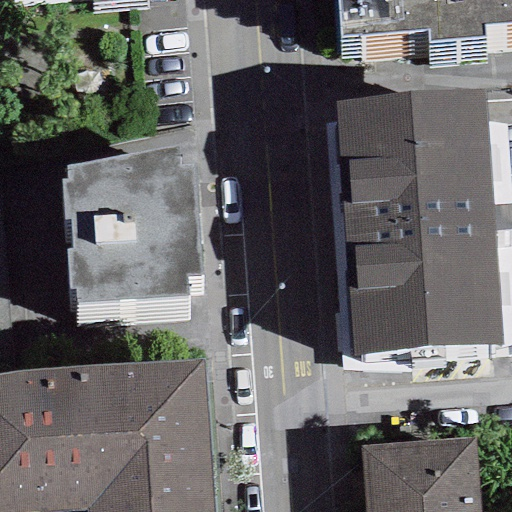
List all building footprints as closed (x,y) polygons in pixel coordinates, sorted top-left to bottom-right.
[(511,0),(335,0),(340,65),(429,59),(430,69),(488,65),(487,52),(511,50),(511,0)] [(486,100),(339,109),(355,367),(502,357),(486,100)] [(78,315),(76,326),(188,322),(188,301),(202,300),(195,189),(180,191),(177,170),(68,191),(69,205),(62,206),(65,247),(72,246),(72,274),(65,275),(69,315),(78,315)] [(213,511),(204,364),(0,377),(0,511),(213,511)] [(478,511),(473,439),(359,447),(363,511),(478,511)]
